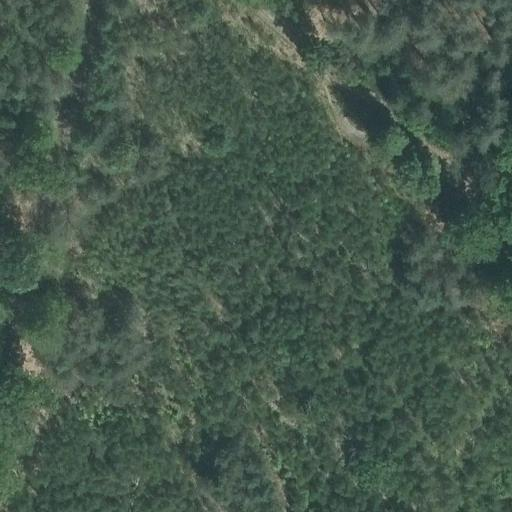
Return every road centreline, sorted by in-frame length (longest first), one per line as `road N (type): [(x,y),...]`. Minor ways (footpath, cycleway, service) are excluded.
road 1 (track): [(0,392),(95,0)]
road 2 (track): [(511,264),(475,191),(312,69),(247,0)]
